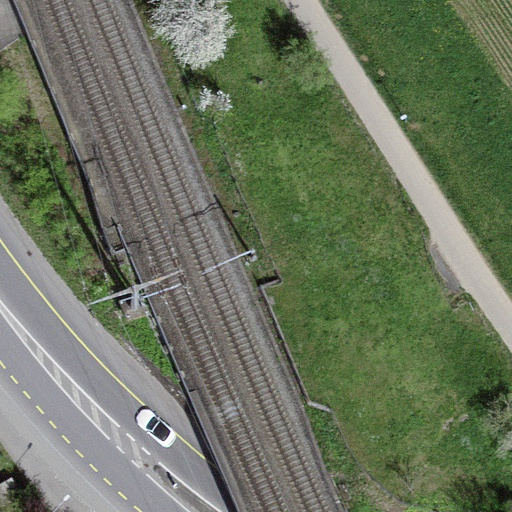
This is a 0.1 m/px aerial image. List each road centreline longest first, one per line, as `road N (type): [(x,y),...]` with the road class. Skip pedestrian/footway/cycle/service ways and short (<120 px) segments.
road 1 (unclassified): [(303,0),(511,327)]
road 2 (primary): [(155,477),(0,309)]
